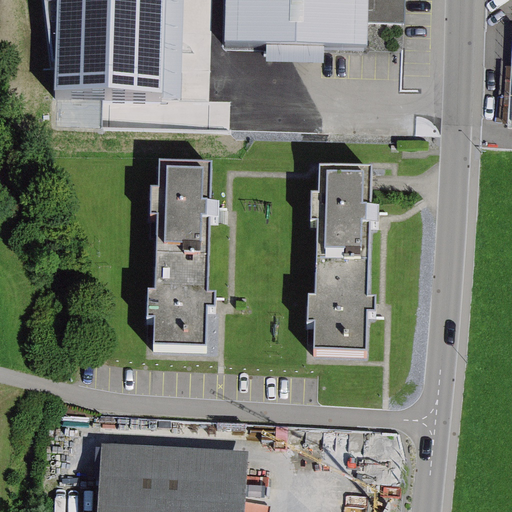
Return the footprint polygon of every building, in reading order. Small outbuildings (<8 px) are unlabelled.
[(44,0),(57,98),(164,103),(167,0),(44,0)] [(226,0),(225,49),(368,53),(369,27),(406,28),(406,0),(226,0)] [(158,227),(157,263),(211,265),(212,229),(220,230),(220,220),(220,213),(212,213),(214,171),(160,169),(159,198),(152,198),(151,227),(158,227)] [(318,232),(317,267),(371,269),(372,234),(380,234),(380,225),(380,217),(372,217),(373,175),(320,174),(319,202),(312,202),(311,231),(318,232)] [(209,302),(211,265),(157,263),(156,300),(149,300),(148,330),(151,330),(155,330),(154,357),(208,358),(209,320),(217,320),(217,310),(217,302),(209,302)] [(369,306),(371,269),(317,267),(316,305),(309,305),(308,334),(311,334),(315,334),(314,361),(368,363),(369,324),(377,324),(377,313),(377,307),(369,306)] [(102,450),(98,511),(246,511),(250,459),(102,450)]
